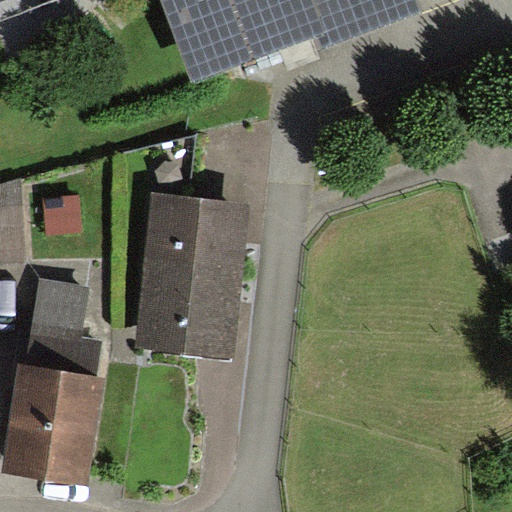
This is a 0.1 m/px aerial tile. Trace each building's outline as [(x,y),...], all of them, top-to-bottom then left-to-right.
[(161,0),(190,76),(391,0),(161,0)] [(0,267),(25,267),(22,181),(0,187),(0,267)] [(79,199),(45,202),(47,236),(81,233),(79,199)] [(251,212),(154,200),(135,352),(232,364),(251,212)] [(15,412),(2,487),(84,501),(103,391),(91,389),(98,350),(82,348),(92,292),(38,282),(15,412)]
